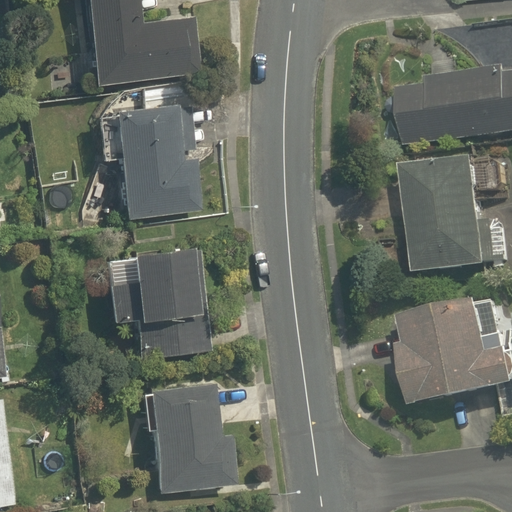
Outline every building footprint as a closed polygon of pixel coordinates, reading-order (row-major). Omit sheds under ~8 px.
[(80,0),(92,87),(198,72),(191,17),(135,24),(131,0),(80,0)] [(400,89),(408,146),(511,131),(511,75),(510,67),(429,78),(430,85),(400,89)] [(109,117),(122,219),(196,209),(190,160),(177,161),(176,152),(194,150),(189,107),(109,117)] [(406,167),(419,275),(491,266),(490,263),(505,262),(504,255),(495,256),(491,221),(485,222),(482,194),(500,192),(507,184),(505,165),(497,161),(479,164),(479,159),(406,167)] [(130,320),(135,360),(207,351),(193,251),(102,263),(105,287),(102,287),(107,324),(130,320)] [(503,394),(506,418),(511,416),(511,335),(507,300),(405,315),(410,346),(403,347),(412,408),(503,394)] [(142,393),(154,494),(230,484),(224,436),(213,437),(206,384),(142,392),(142,393)]
